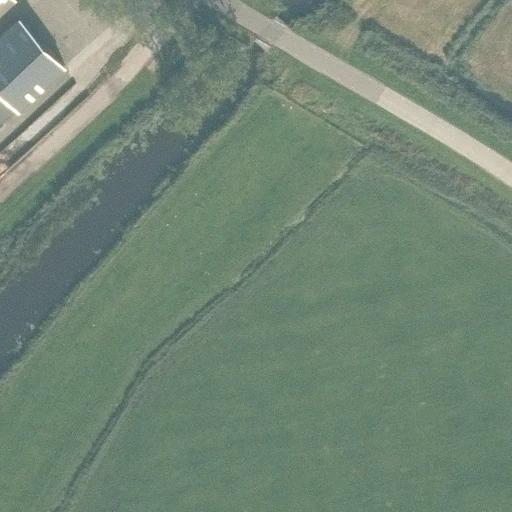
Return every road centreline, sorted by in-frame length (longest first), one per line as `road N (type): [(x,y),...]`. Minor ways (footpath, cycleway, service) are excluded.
road 1 (tertiary): [(511,174),(217,0)]
road 2 (track): [(186,0),(87,112),(0,188)]
